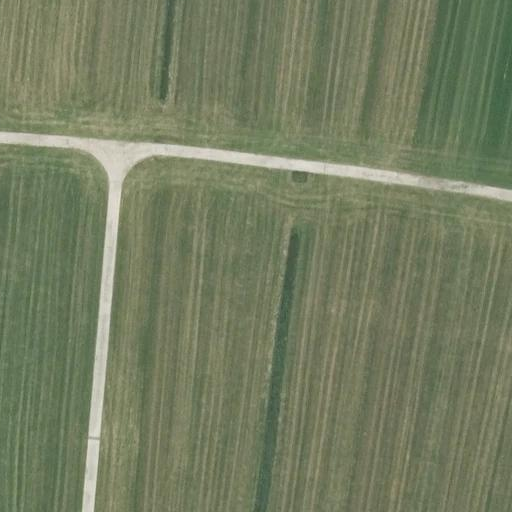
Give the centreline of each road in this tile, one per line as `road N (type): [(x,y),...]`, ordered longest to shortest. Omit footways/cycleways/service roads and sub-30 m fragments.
road 1 (track): [(511,196),(201,154),(0,139)]
road 2 (track): [(88,511),(118,149)]
